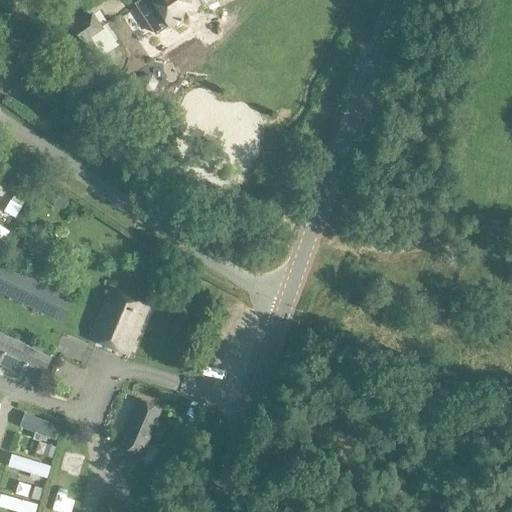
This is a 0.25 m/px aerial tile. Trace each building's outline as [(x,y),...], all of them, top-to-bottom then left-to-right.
[(194,29),(191,24),(197,19),(197,17),(197,15),(197,12),(196,11),(197,10),(190,0),(154,0),(172,27),(171,28),(179,40),(194,29)] [(152,92),(156,83),(152,76),(142,76),(138,84),(143,92),(152,92)] [(4,264),(0,271),(0,293),(45,315),(61,323),(71,303),(55,295),(57,290),(4,264)] [(92,339),(130,355),(150,306),(112,290),(92,339)] [(0,365),(40,385),(53,358),(0,332),(0,365)] [(121,447),(143,456),(162,410),(140,401),(121,447)] [(9,476),(49,491),(55,472),(16,458),(9,476)] [(33,506),(34,491),(21,490),(19,504),(33,506)]
